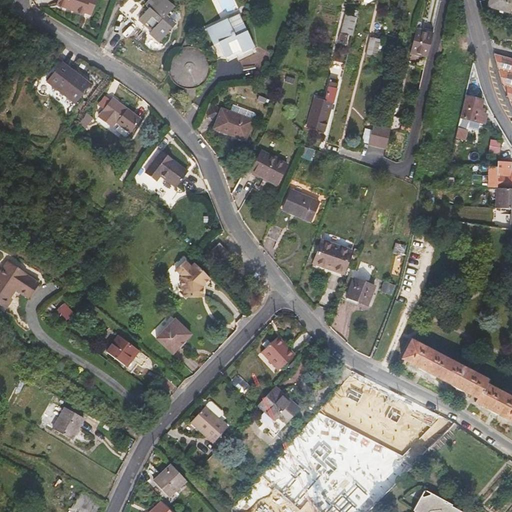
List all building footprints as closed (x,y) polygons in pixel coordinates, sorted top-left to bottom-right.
[(57,0),(56,5),(84,15),(84,14),(88,4),(91,5),(92,0),(57,0)] [(88,4),(84,14),(91,16),(96,0),(92,0),(91,5),(88,4)] [(136,0),(127,0),(123,5),(138,19),(145,25),(151,18),(158,23),(151,31),(149,33),(159,43),(175,25),(165,16),(173,7),(165,0),(149,0),(145,5),(148,8),(147,10),(136,0)] [(511,0),(489,0),(488,6),(509,12),(511,0)] [(138,19),(123,5),(121,7),(136,21),(138,19)] [(230,27),(225,16),(205,26),(213,42),(216,40),(223,53),(230,50),(225,41),(234,36),(240,49),(252,43),(242,21),(230,27)] [(338,40),(345,42),(347,35),(351,36),(355,19),(344,16),(338,40)] [(415,32),(409,53),(427,57),(432,36),(415,32)] [(380,40),(369,38),(365,57),(375,59),(380,40)] [(212,60),(180,46),(166,77),(198,91),(212,60)] [(511,58),(494,54),(503,85),(511,103),(511,105),(511,58)] [(62,62),(46,82),(75,104),(91,84),(62,62)] [(318,110),(313,129),(324,132),(331,103),(330,103),(334,89),(333,88),(335,80),(328,78),(326,87),(325,86),(319,110),(318,110)] [(98,105),(105,110),(111,101),(104,96),(98,105)] [(466,96),(461,118),(470,120),(485,123),(487,113),(483,113),(483,108),(481,108),(483,100),(466,96)] [(105,110),(99,117),(113,127),(116,122),(130,133),(140,119),(113,98),(111,101),(105,110)] [(216,120),(212,129),(231,136),(232,134),(246,140),(253,120),(211,104),(206,116),(216,120)] [(311,108),(306,127),(313,129),(318,110),(311,108)] [(393,117),(390,126),(398,128),(400,118),(393,117)] [(470,120),(461,118),(458,129),(467,131),(470,120)] [(372,126),(367,145),(375,146),(379,128),(372,126)] [(375,146),(384,149),(389,131),(379,128),(375,146)] [(467,131),(458,129),(456,138),(465,140),(467,131)] [(303,147),(299,156),(309,160),(313,150),(303,147)] [(261,151),(250,172),(275,185),(286,165),(261,151)] [(161,153),(150,167),(161,176),(176,187),(187,172),(161,153)] [(497,167),(496,188),(511,188),(511,176),(510,176),(511,162),(497,162),(497,167)] [(157,182),(161,176),(150,167),(145,173),(157,182)] [(511,209),(511,188),(496,188),(495,208),(511,209)] [(290,191),(282,210),(309,222),(317,202),(290,191)] [(272,224),(266,237),(277,242),(283,229),(272,224)] [(321,240),(312,264),(342,274),(351,251),(321,240)] [(219,243),(212,250),(218,257),(226,250),(219,243)] [(393,253),(403,256),(405,247),(395,244),(393,253)] [(186,260),(175,271),(181,276),(181,290),(188,290),(188,297),(203,297),(203,286),(210,279),(194,263),(191,266),(186,260)] [(0,273),(0,304),(6,309),(13,299),(10,298),(15,290),(29,299),(39,283),(7,262),(0,273)] [(353,278),(345,298),(367,306),(375,287),(353,278)] [(384,282),(380,291),(390,295),(393,286),(384,282)] [(188,290),(181,290),(179,292),(186,300),(188,297),(188,290)] [(75,299),(84,306),(88,301),(79,294),(75,299)] [(70,304),(80,311),(84,306),(75,299),(70,304)] [(56,308),(52,303),(43,313),(48,316),(56,308)] [(72,315),(74,314),(65,303),(57,310),(58,311),(56,313),(62,320),(64,318),(66,320),(68,319),(72,315)] [(175,319),(156,338),(173,354),(191,334),(175,319)] [(119,336),(106,352),(125,366),(133,356),(135,357),(139,351),(119,336)] [(278,336),(276,338),(285,348),(287,346),(278,336)] [(279,370),(295,355),(287,346),(285,348),(276,338),(261,352),(279,370)] [(493,414),(511,423),(511,399),(486,386),(488,382),(412,342),(402,361),(421,371),(461,392),(479,401),(477,405),(493,414)] [(391,404),(345,381),(318,413),(371,440),(416,463),(421,457),(435,442),(441,436),(444,434),(455,423),(441,416),(431,426),(391,404)] [(276,418),(277,419),(290,404),(274,388),(257,407),(273,422),(276,418)] [(209,401),(205,406),(218,418),(222,413),(222,411),(212,402),(209,401)] [(298,411),(290,404),(277,419),(284,426),(298,411)] [(205,406),(190,422),(213,443),(228,427),(218,418),(205,406)] [(53,429),(72,440),(84,418),(65,408),(53,429)] [(298,436),(276,461),(290,474),(256,511),(295,511),(292,509),(331,466),(298,436)] [(375,504),(392,487),(363,459),(347,476),(357,486),(351,492),(356,497),(362,491),(375,504)] [(172,464),(153,481),(168,497),(187,481),(172,464)] [(83,490),(70,510),(73,511),(99,511),(105,504),(83,490)] [(463,511),(451,506),(452,504),(425,490),(413,510),(414,511),(413,511),(463,511)] [(354,511),(341,498),(326,511),(354,511)] [(171,511),(161,502),(150,511),(171,511)]
